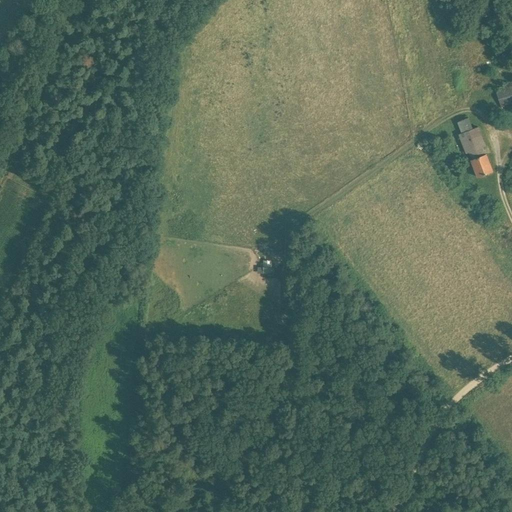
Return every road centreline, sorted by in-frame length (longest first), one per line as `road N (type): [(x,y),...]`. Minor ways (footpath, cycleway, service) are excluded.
road 1 (track): [(287,242),(303,219),(465,111),(476,110),(495,129),(502,197),(511,217)]
road 2 (track): [(0,190),(73,0)]
road 3 (track): [(395,511),(441,420),(511,363)]
